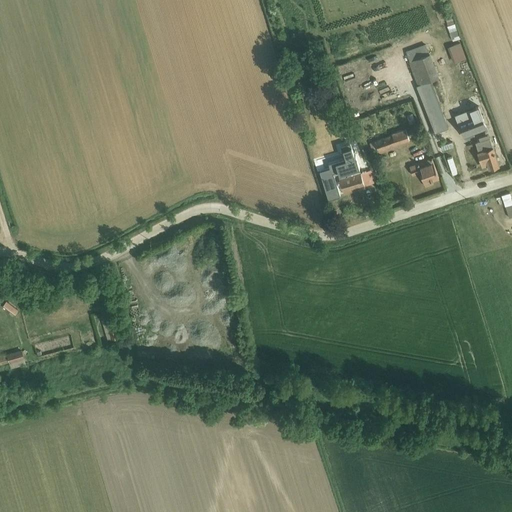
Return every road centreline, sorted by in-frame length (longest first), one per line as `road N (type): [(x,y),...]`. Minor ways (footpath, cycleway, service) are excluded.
road 1 (tertiary): [(511,179),(328,239),(211,207),(104,261),(65,268),(8,251)]
road 2 (track): [(112,256),(139,372),(130,383),(0,417)]
